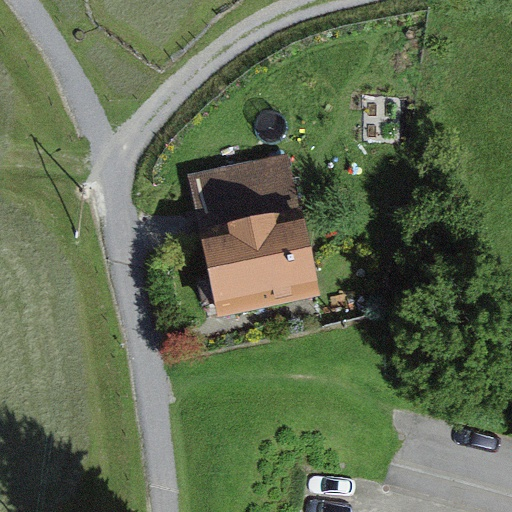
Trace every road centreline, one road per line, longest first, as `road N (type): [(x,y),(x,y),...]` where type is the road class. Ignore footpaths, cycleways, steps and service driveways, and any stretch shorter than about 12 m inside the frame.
road 1 (track): [(20,0),(76,80),(113,170),(167,511)]
road 2 (track): [(355,0),(282,22),(230,53),(113,170),(0,159)]
